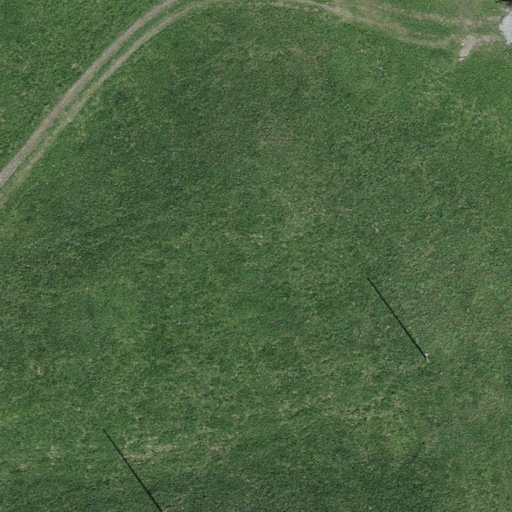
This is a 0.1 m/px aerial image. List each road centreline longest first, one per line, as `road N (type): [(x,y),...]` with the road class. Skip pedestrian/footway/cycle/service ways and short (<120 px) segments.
road 1 (track): [(0,185),(152,19),(194,0)]
road 2 (track): [(300,0),(483,44),(511,32)]
